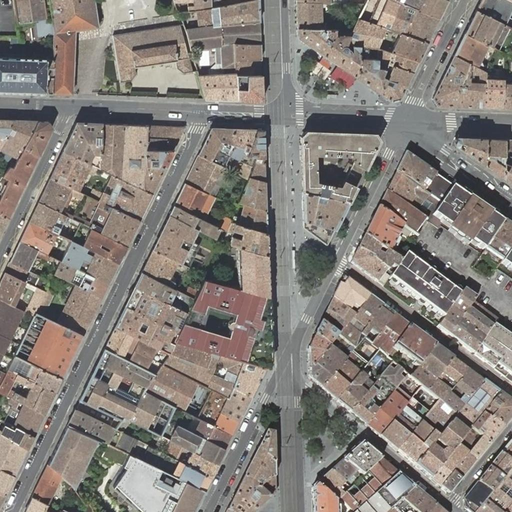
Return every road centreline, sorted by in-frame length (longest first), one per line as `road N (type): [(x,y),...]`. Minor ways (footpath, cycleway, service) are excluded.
road 1 (residential): [(11,511),(199,113)]
road 2 (residential): [(335,260),(511,391)]
road 3 (residential): [(448,505),(295,378)]
road 4 (residential): [(209,511),(294,341)]
road 5 (residential): [(67,108),(0,258)]
road 6 (residential): [(335,260),(404,120)]
road 7 (tertiary): [(511,204),(404,120)]
road 8 (residential): [(404,120),(464,0)]
road 9 (tertiary): [(199,113),(67,108)]
road 10 (unknown): [(385,120),(373,101),(285,41)]
